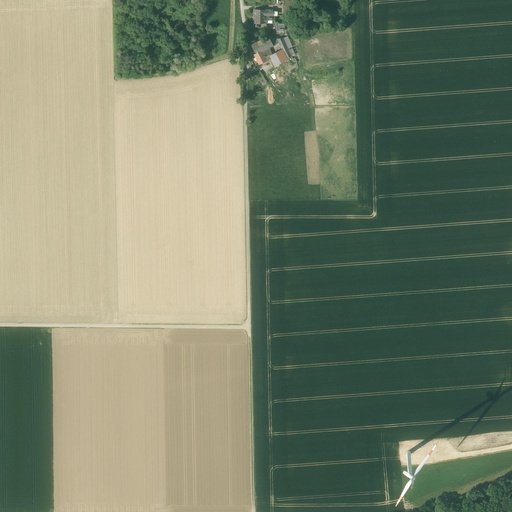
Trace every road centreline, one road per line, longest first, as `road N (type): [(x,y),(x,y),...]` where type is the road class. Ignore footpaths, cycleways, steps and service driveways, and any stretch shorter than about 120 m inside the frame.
road 1 (track): [(248,327),(0,325)]
road 2 (track): [(248,327),(245,106)]
road 3 (track): [(251,511),(248,327)]
